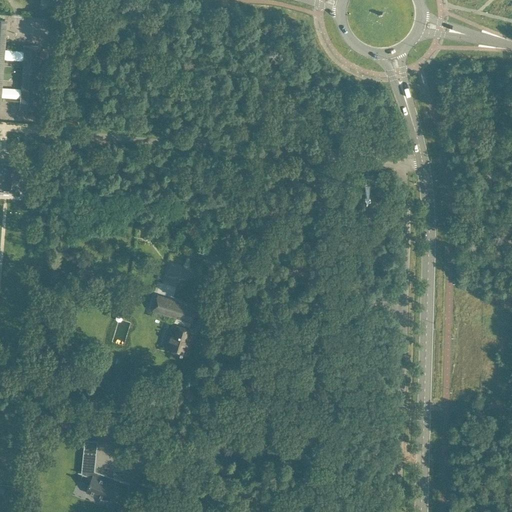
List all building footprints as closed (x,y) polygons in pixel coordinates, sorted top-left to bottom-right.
[(21,100),(20,109),(38,110),(39,101),(21,100)] [(11,134),(32,133),(32,122),(10,123),(11,134)] [(0,163),(0,187),(2,187),(2,188),(20,189),(22,165),(0,163)] [(158,295),(153,310),(176,317),(174,324),(173,323),(171,332),(166,348),(169,349),(180,352),(180,353),(182,354),(183,353),(187,354),(190,345),(188,345),(192,329),(188,328),(189,324),(190,324),(191,321),(196,307),(158,295)] [(119,329),(126,331),(125,334),(127,334),(130,325),(121,322),(119,329)] [(78,472),(91,478),(87,490),(119,503),(118,511),(126,511),(130,484),(95,471),(98,441),(84,440),(81,472),(78,472)] [(237,480),(236,496),(250,497),(251,481),(237,480)]
